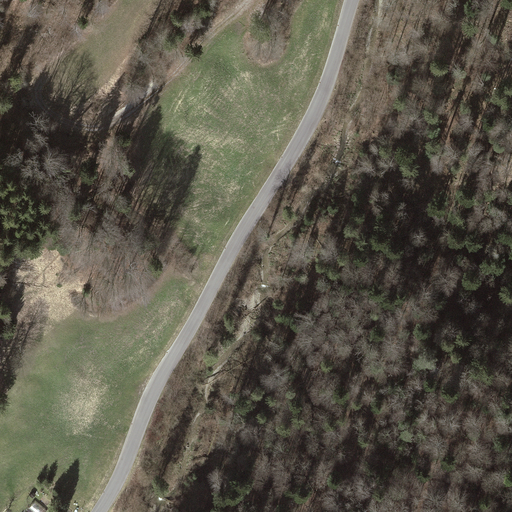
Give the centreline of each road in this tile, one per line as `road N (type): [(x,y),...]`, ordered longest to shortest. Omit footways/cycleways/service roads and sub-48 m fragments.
road 1 (tertiary): [(97,511),(148,395),(315,106),(351,0)]
road 2 (track): [(244,0),(95,129)]
